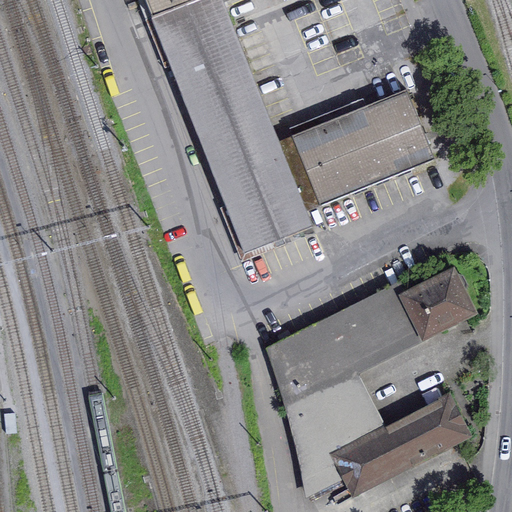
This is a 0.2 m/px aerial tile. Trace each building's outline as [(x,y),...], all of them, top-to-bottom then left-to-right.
[(144,0),(152,18),(197,0),(144,0)] [(312,226),(221,0),(197,0),(152,18),(245,253),(312,226)] [(407,89),(292,136),(321,206),(435,159),(407,89)] [(406,295),(404,296),(418,323),(424,336),(472,311),(463,293),(466,290),(467,284),(462,275),(457,273),(454,275),(452,272),(406,295)] [(406,295),(399,281),(274,344),(320,434),(364,412),(339,363),(418,323),(404,296),(406,295)] [(467,434),(448,397),(336,454),(355,491),(467,434)]
